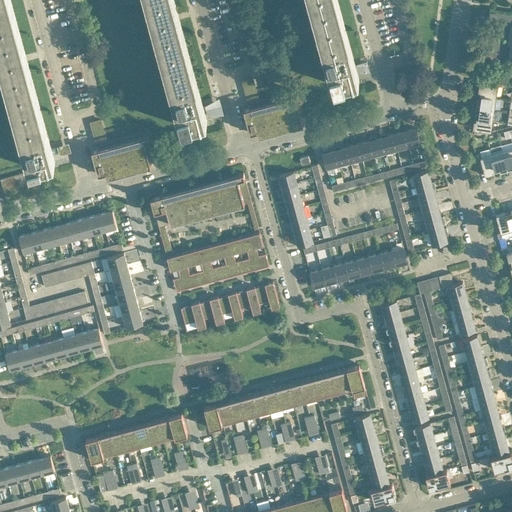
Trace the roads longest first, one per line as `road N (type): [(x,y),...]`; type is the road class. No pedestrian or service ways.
road 1 (residential): [(416,510),(360,309),(303,318),(297,311),(251,147)]
road 2 (residential): [(89,511),(63,424),(13,434),(0,419)]
road 3 (residential): [(179,327),(164,270),(148,258),(127,181)]
road 4 (residential): [(251,147),(393,109)]
road 5 (residential): [(496,320),(464,198)]
road 6 (residential): [(69,118),(37,0)]
